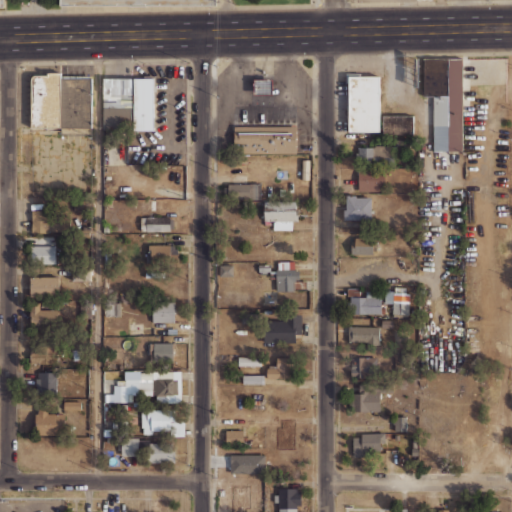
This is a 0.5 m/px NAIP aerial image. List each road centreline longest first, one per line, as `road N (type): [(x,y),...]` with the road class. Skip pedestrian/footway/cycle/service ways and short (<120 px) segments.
road 1 (residential): [(325,30),(325,511)]
road 2 (residential): [(201,32),(200,511)]
road 3 (residential): [(8,37),(8,482)]
road 4 (primary): [(0,37),(325,30)]
road 5 (residential): [(201,482),(0,482)]
road 6 (primary): [(325,30),(511,25)]
road 7 (residential): [(511,481),(325,481)]
